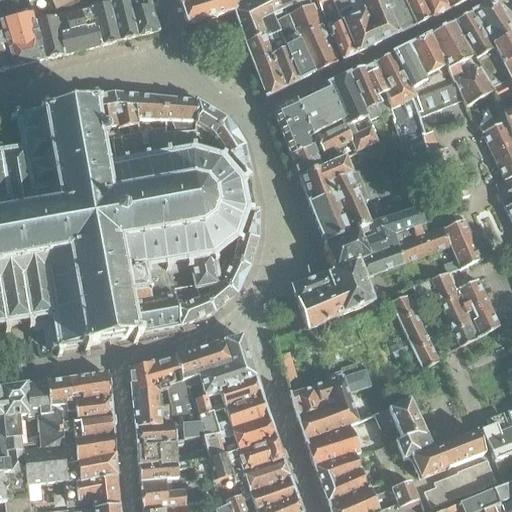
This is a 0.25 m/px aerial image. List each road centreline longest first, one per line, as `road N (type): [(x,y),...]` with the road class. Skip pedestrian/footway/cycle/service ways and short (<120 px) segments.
road 1 (residential): [(248,312),(274,250),(274,185),(252,112),(191,77),(180,61)]
road 2 (residential): [(248,312),(318,511)]
road 3 (residential): [(0,96),(180,61)]
road 4 (residential): [(131,511),(118,359)]
road 5 (residential): [(118,359),(217,331),(248,312)]
road 6 (residential): [(0,383),(118,359)]
